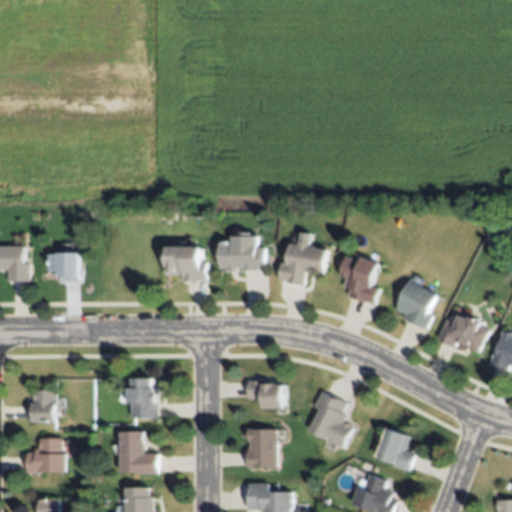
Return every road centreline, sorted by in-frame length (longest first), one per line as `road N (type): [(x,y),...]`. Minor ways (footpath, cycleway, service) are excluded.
road 1 (residential): [(511,423),(345,349),(280,333),(0,335)]
road 2 (residential): [(207,511),(205,332)]
road 3 (residential): [(0,98),(151,100)]
